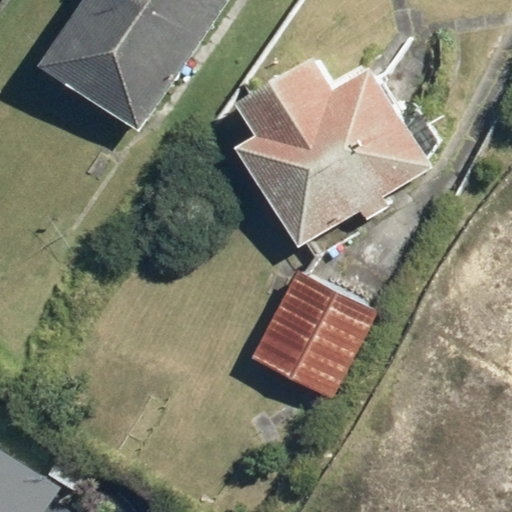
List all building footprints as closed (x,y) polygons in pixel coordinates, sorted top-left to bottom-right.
[(103,0),(61,63),(156,126),(240,0),(103,0)] [(276,124),(251,139),(316,245),(452,162),(386,54),(349,76),(333,50),(258,95),(276,124)] [(511,210),(471,231),(511,313),(511,210)] [(390,302),(314,261),(266,353),(342,393),(390,302)] [(503,305),(438,278),(408,351),(444,366),(420,425),(433,430),(398,511),(511,511),(511,386),(476,371),(503,305)] [(0,432),(0,511),(84,511),(66,500),(76,484),(84,490),(97,470),(67,450),(55,468),(0,432)]
